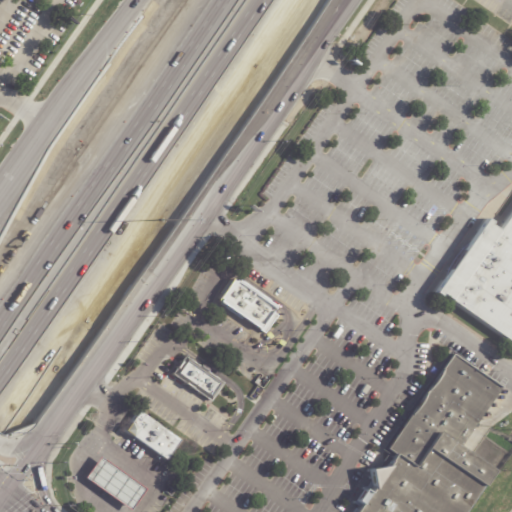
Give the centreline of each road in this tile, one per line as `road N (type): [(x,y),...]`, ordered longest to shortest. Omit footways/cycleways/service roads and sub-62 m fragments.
road 1 (motorway): [(0,396),(269,0)]
road 2 (motorway): [(210,0),(0,305)]
road 3 (secondary): [(40,441),(208,195)]
road 4 (residential): [(114,404),(74,466),(78,494),(102,511),(158,483),(94,434)]
road 5 (residential): [(81,384),(114,404),(225,268)]
road 6 (residential): [(188,315),(245,357),(277,358),(321,296)]
road 7 (secondary): [(248,137),(350,0)]
road 8 (motorway): [(248,137),(337,0)]
road 9 (secondary): [(141,0),(52,129)]
road 10 (residential): [(410,313),(511,381)]
road 11 (residential): [(136,378),(234,448)]
